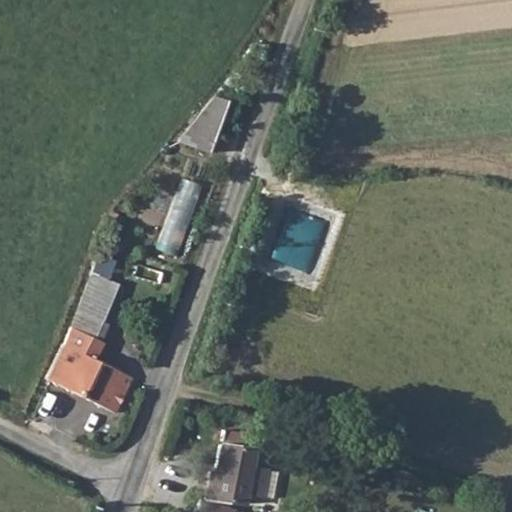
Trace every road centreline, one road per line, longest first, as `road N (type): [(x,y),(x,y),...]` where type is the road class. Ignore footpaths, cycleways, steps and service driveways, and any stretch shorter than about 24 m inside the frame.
road 1 (unclassified): [(121,511),(309,0)]
road 2 (track): [(0,420),(130,489)]
